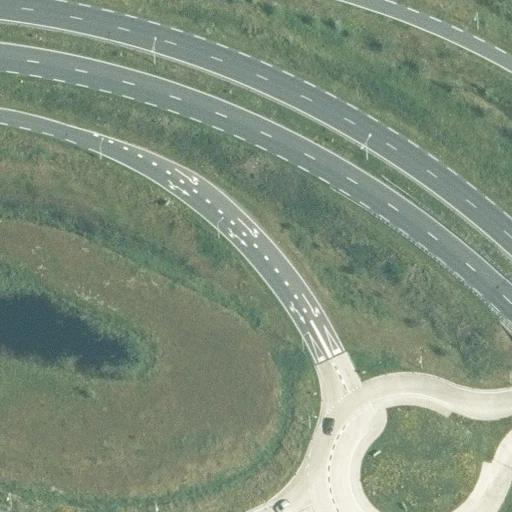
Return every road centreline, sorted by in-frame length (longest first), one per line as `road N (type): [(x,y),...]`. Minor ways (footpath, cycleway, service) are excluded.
road 1 (primary): [(0,60),(117,83),(252,130),(406,219),(511,307)]
road 2 (primary): [(511,239),(411,159),(285,87),(121,28),(0,6)]
road 3 (primary): [(0,118),(54,128),(174,176),(259,249),(319,338)]
road 4 (primary): [(511,64),(361,0)]
road 5 (primary): [(511,401),(479,406),(412,384),(359,399)]
road 6 (primary): [(359,399),(362,419),(339,463),(350,511)]
